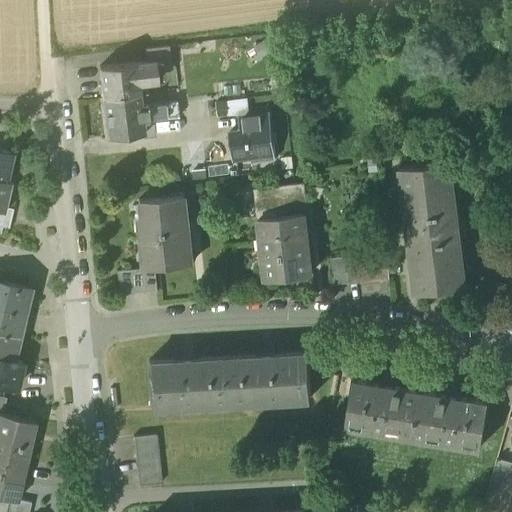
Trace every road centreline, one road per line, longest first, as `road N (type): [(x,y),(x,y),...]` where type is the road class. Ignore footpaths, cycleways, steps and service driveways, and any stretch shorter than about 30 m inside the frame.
road 1 (residential): [(511,344),(345,317),(216,317),(76,332)]
road 2 (residential): [(94,498),(310,486)]
road 3 (residential): [(45,65),(70,266)]
road 4 (residential): [(76,332),(94,498)]
